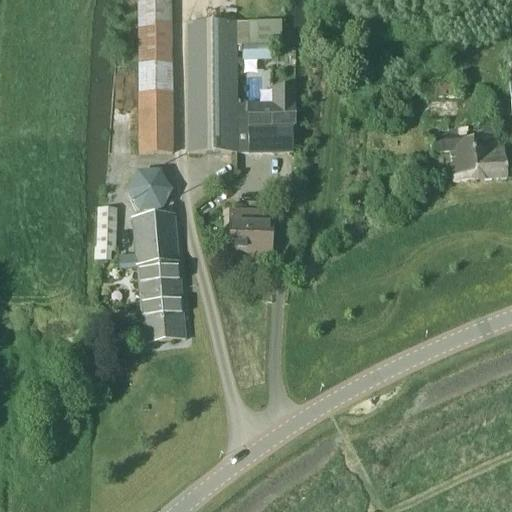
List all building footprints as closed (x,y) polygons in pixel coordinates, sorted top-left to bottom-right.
[(137,0),(137,23),(137,31),(138,155),(171,155),(170,31),(169,31),(170,0),(137,0)] [(187,155),(235,155),(283,155),(283,127),(247,127),(247,117),(235,118),(234,25),(186,25),(187,155)] [(268,47),(241,48),(241,63),(268,63),(268,47)] [(453,184),(475,183),(506,181),(503,150),(496,150),(493,119),(446,123),(448,138),(429,140),(429,141),(424,141),(425,147),(429,146),(430,156),(450,153),(453,184)] [(173,220),(162,221),(161,213),(172,193),(159,173),(135,174),(124,195),(136,215),(142,215),(143,223),(131,224),(142,346),(142,347),(184,341),(184,340),(184,341),(173,220)] [(93,262),(97,263),(106,263),(107,253),(114,254),(115,212),(97,211),(96,252),(94,252),(93,262)] [(269,260),(270,225),(267,225),(268,217),(254,216),(254,225),(228,224),(228,255),(254,256),(254,259),(269,260)]
